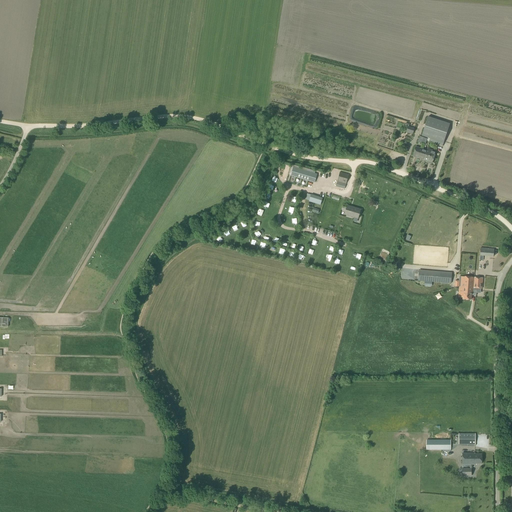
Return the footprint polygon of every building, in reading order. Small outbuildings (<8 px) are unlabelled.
[(444,143),(450,124),(428,117),(422,136),(430,139),(429,143),(438,146),(440,142),(444,143)] [(412,134),(414,128),(409,126),(409,125),(405,123),(405,126),(407,127),(406,132),(412,134)] [(423,160),(426,150),(423,150),(425,145),(427,139),(419,136),(417,142),(422,144),(420,149),(415,147),(412,156),(423,160)] [(426,150),(423,160),(423,161),(431,164),(435,152),(426,149),(426,150)] [(291,167),(293,168),(291,176),(315,183),(317,174),(315,174),(315,171),(302,167),(302,168),(291,165),(291,167)] [(346,184),(349,174),(340,172),(337,181),(338,181),(336,187),(344,189),(346,184)] [(311,195),(307,194),(305,199),(309,201),(321,205),(323,198),(311,195)] [(314,206),(305,203),(303,210),(312,213),(312,212),(318,214),(320,207),(314,205),(314,206)] [(357,219),(360,210),(346,206),(344,215),(357,219)] [(494,249),(481,248),(480,256),(483,256),(494,257),(494,249)] [(451,270),(470,269),(470,258),(450,258),(451,270)] [(451,284),(452,272),(421,270),(420,282),(428,282),(432,282),(451,284)] [(455,281),(455,287),(459,287),(459,293),(461,293),(461,298),(462,298),(462,299),(470,300),(471,293),(472,293),(473,288),(481,289),(482,278),(462,277),(462,282),(459,282),(459,281),(455,281)] [(459,445),(475,445),(475,434),(459,434),(459,445)] [(451,450),(451,440),(429,440),(429,450),(451,450)] [(474,454),(462,454),(462,465),(469,465),(469,468),(462,469),(462,476),(471,476),(470,465),(475,465),(475,464),(481,464),(481,454),(474,454)] [(458,470),(458,459),(444,460),(444,466),(448,466),(448,468),(453,468),(453,470),(458,470)]
